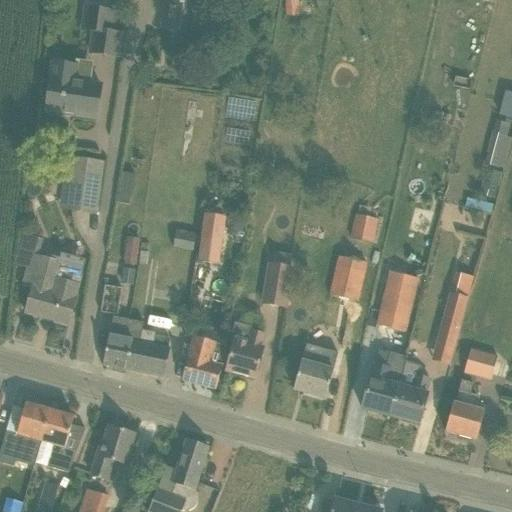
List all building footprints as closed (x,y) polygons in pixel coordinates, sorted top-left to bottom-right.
[(194,35),(196,21),(206,23),(211,19),(213,5),(210,0),(207,0),(169,0),(165,31),(194,35)] [(298,1),(285,2),(286,17),(299,17),(298,1)] [(118,13),(94,9),(88,56),(120,60),(124,34),(115,32),(118,13)] [(51,62),(44,115),(98,122),(103,85),(90,83),(92,74),(77,72),(78,66),(51,62)] [(152,101),(153,90),(144,89),(144,100),(152,101)] [(511,115),(511,90),(507,89),(500,112),(511,115)] [(507,138),(492,134),(483,164),(498,168),(507,138)] [(98,215),(105,162),(75,158),(71,182),(63,182),(59,209),(98,215)] [(135,175),(122,173),(118,204),(130,206),(135,175)] [(231,185),(222,183),(220,191),(229,193),(231,185)] [(373,243),(378,219),(355,214),(350,238),(373,243)] [(198,263),(219,266),(226,218),(205,215),(198,263)] [(244,221),(229,219),(227,235),(242,237),(244,221)] [(175,230),(172,248),(193,251),(196,233),(175,230)] [(21,287),(32,290),(26,313),(68,325),(81,276),(64,272),(62,280),(55,278),(59,261),(39,256),(43,240),(23,235),(15,265),(26,268),(21,287)] [(127,237),(123,264),(137,266),(140,239),(127,237)] [(149,253),(148,253),(150,245),(142,243),(140,252),(139,264),(147,265),(149,253)] [(380,326),(411,331),(422,259),(390,254),(380,326)] [(337,256),(329,295),(358,302),(367,263),(350,259),(337,256)] [(270,265),(266,285),(272,286),(269,306),(285,308),(291,269),(270,265)] [(133,286),(135,271),(123,269),(121,285),(133,286)] [(101,313),(117,315),(122,288),(105,286),(101,313)] [(456,344),(468,299),(450,294),(437,339),(456,344)] [(103,366),(126,371),(132,343),(124,341),(128,321),(113,318),(109,337),(103,366)] [(170,338),(155,335),(142,332),(143,324),(128,321),(124,341),(132,343),(126,371),(164,378),(170,349),(169,349),(170,338)] [(266,336),(250,332),(251,328),(235,323),(230,341),(234,342),(226,371),(255,379),(263,350),(262,350),(266,336)] [(320,367),(324,353),(328,337),(311,332),(303,363),(301,362),(294,390),(325,399),(333,371),(320,367)] [(222,367),(219,366),(224,347),(193,338),(182,381),(216,390),(222,367)] [(491,381),(497,359),(470,352),(464,374),(491,381)] [(430,381),(421,378),(422,371),(420,366),(406,362),(402,374),(400,383),(390,417),(419,425),(428,395),(426,395),(430,381)] [(386,379),(389,369),(378,366),(376,366),(372,380),(370,379),(362,409),(390,417),(400,383),(386,379)] [(473,384),(462,381),(455,405),(453,404),(445,432),(476,441),(484,412),(474,410),(477,397),(471,395),(473,384)] [(41,442),(50,411),(26,404),(17,436),(6,433),(0,457),(0,462),(14,467),(18,453),(37,458),(41,442)] [(86,430),(71,426),(74,418),(50,411),(41,442),(54,446),(48,468),(68,473),(86,430)] [(127,466),(136,435),(109,428),(105,444),(102,443),(93,477),(106,481),(112,461),(127,466)] [(184,442),(185,442),(172,484),(175,485),(171,496),(157,491),(150,511),(182,511),(186,501),(185,501),(188,489),(195,491),(208,450),(209,450),(209,449),(200,446),(201,443),(190,440),(189,443),(185,441),(184,442)] [(52,511),(59,487),(45,483),(36,511),(52,511)] [(104,511),(109,497),(86,490),(78,511),(104,511)] [(356,511),(358,506),(334,500),(331,511),(356,511)]
